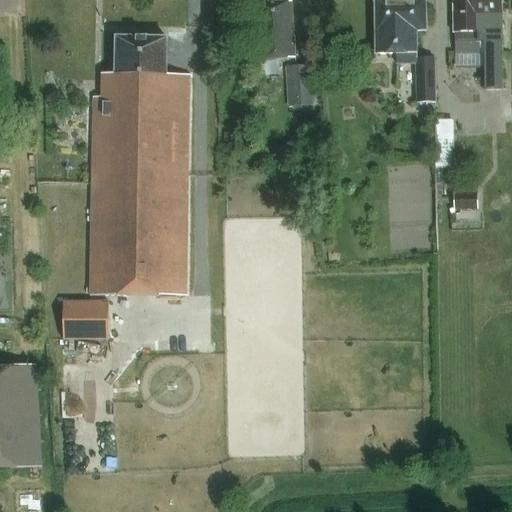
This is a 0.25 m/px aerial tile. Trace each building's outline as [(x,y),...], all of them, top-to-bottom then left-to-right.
[(375,0),(377,57),(398,56),(398,66),(417,66),(418,105),(437,104),(436,58),(420,58),(419,32),(427,32),(425,0),(375,0)] [(503,91),(503,44),(502,0),(453,0),(453,13),(455,13),(455,34),(455,44),(485,43),(485,91),(503,91)] [(259,62),(296,59),(292,3),(256,5),(259,62)] [(93,99),(90,281),(90,297),(186,299),(190,77),(166,77),(167,39),(114,38),(114,76),(103,76),(102,99),(93,99)] [(310,67),(285,68),(287,108),(313,106),(310,67)] [(436,156),(453,156),(453,119),(436,119),(436,156)] [(454,210),(477,210),(476,188),(453,189),(454,210)] [(107,340),(107,304),(61,304),(61,340),(107,340)] [(0,470),(38,468),(33,366),(0,367),(0,470)]
